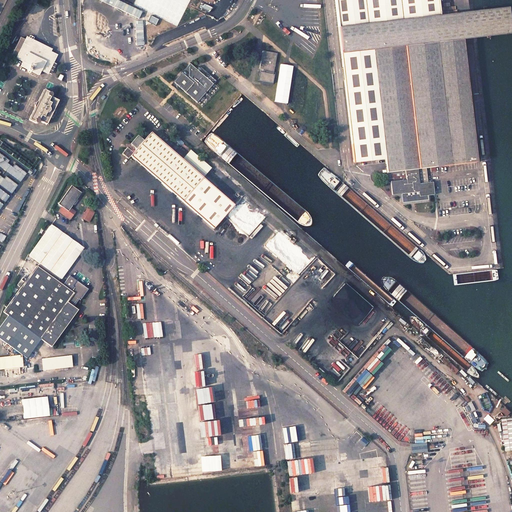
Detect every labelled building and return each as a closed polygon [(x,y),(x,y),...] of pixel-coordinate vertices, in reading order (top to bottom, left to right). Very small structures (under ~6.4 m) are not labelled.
[(438,0),(334,0),(353,163),(385,159),(387,173),(387,179),(391,180),(392,192),(419,190),(419,194),(432,194),(430,182),(427,181),(425,169),(477,163),(462,40),(509,34),(507,8),(440,16),(438,0)] [(25,39),(21,37),(11,56),(23,62),(21,66),(39,75),(41,71),(48,74),(57,55),(50,52),(51,49),(27,37),(25,39)] [(272,83),(277,53),(262,50),(257,81),(272,83)] [(188,65),(170,86),(172,88),(177,87),(196,103),(214,83),(211,81),(211,78),(209,76),(206,79),(188,65)] [(51,93),(44,89),(38,101),(36,103),(35,104),(35,106),(35,108),(29,119),(36,123),(37,123),(38,122),(39,121),(47,124),(58,101),(51,97),(52,95),(52,94),(51,93)] [(128,148),(124,152),(130,158),(132,156),(214,230),(235,206),(152,132),(146,140),(140,135),(132,143),(128,144),(128,148)] [(0,176),(0,208),(16,185),(0,176)] [(82,193),(72,186),(62,200),(66,204),(69,200),(74,203),(74,204),(82,193)] [(71,208),(74,204),(74,203),(69,200),(66,204),(62,200),(59,204),(63,207),(59,212),(70,220),(76,211),(71,208)] [(94,213),(88,209),(86,214),(92,217),(94,213)] [(82,248),(52,226),(29,256),(41,264),(38,268),(37,267),(3,312),(8,316),(0,326),(0,337),(28,358),(41,340),(52,349),(79,311),(68,303),(74,294),(57,282),(82,248)] [(125,253),(118,254),(122,293),(135,292),(130,255),(125,256),(125,253)] [(85,258),(69,278),(77,284),(92,265),(85,258)] [(135,339),(169,336),(167,321),(134,323),(135,339)] [(166,351),(166,359),(173,358),(172,343),(156,344),(157,352),(166,351)] [(22,354),(0,356),(0,369),(23,367),(22,354)] [(43,359),(39,359),(40,370),(44,370),(71,366),(70,356),(43,359)] [(195,387),(193,387),(195,403),(213,402),(212,386),(207,386),(206,370),(193,372),(195,387)] [(350,398),(369,376),(363,370),(343,392),(350,398)] [(24,418),(49,415),(46,397),(21,400),(24,418)] [(202,437),(215,435),(213,419),(213,420),(211,404),(199,405),(202,437)] [(261,416),(248,417),(248,409),(236,410),(237,426),(249,425),(250,433),(253,433),(252,424),(262,424),(261,416)] [(300,426),(285,427),(286,442),(301,441),(300,426)] [(240,444),(251,443),(250,436),(240,436),(240,444)] [(359,442),(364,446),(367,442),(362,438),(359,442)] [(357,441),(343,442),(345,451),(358,450),(357,441)] [(367,467),(379,465),(376,451),(364,453),(367,467)] [(295,460),(286,460),(286,476),(295,475),(295,460)] [(343,483),(337,483),(337,474),(334,474),(333,491),(343,491),(343,483)] [(290,509),(314,508),(313,492),(289,494),(290,509)] [(345,511),(346,507),(342,507),(341,492),(332,492),(333,507),(336,507),(336,511),(345,511)]
